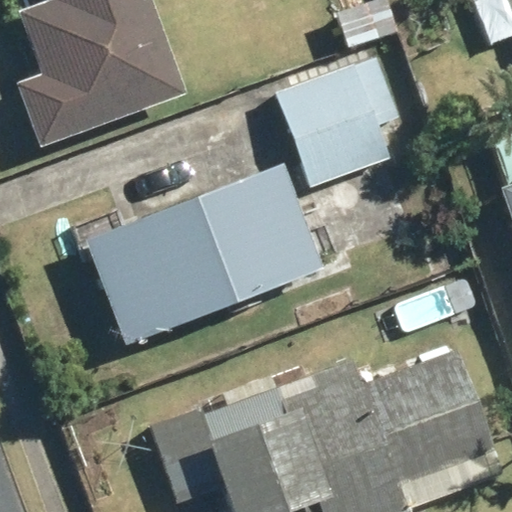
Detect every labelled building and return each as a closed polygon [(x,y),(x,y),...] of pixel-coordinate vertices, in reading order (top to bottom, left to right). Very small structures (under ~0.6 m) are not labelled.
[(166,66),(147,0),(43,0),(47,13),(14,22),(29,79),(10,84),(27,144),(177,103),(167,66),(166,66)] [(318,0),(250,0),(273,66),(334,45),(318,0)] [(383,56),(273,95),(306,189),(417,150),(383,56)] [(84,237),(125,339),(317,264),(277,162),(84,237)] [(511,185),(495,191),(511,240),(511,185)] [(206,499),(210,511),(433,511),(511,488),(511,469),(480,364),(295,420),(287,394),(159,433),(182,507),(206,499)]
